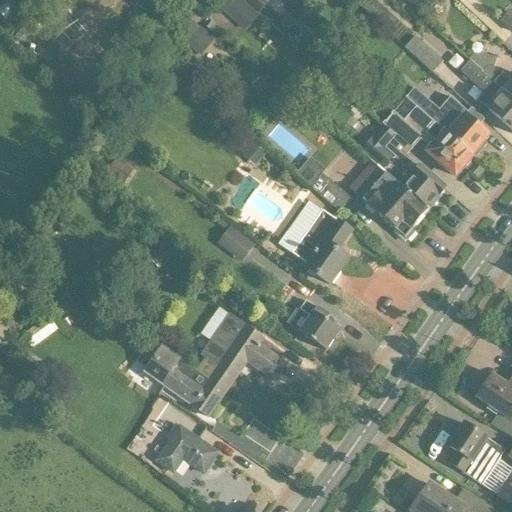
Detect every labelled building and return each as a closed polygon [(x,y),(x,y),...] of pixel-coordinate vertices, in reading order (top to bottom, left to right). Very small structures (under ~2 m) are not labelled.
[(231,0),(221,11),(234,23),(239,18),(249,27),(257,17),(237,0),(231,0)] [(241,0),(251,8),(258,0),(241,0)] [(511,30),(511,10),(502,23),(511,30)] [(75,65),(98,48),(70,14),(50,30),(75,65)] [(433,77),(444,65),(416,40),(405,52),(433,77)] [(511,82),(495,68),(499,57),(498,57),(497,58),(477,52),(470,59),(488,75),(486,77),(511,99),(511,82)] [(461,74),(462,75),(485,96),(480,102),(511,130),(511,99),(486,77),(488,75),(470,59),(470,60),(471,62),(461,74)] [(446,134),(473,158),(490,139),(466,118),(473,111),(445,86),(436,96),(464,120),(458,126),(415,89),(407,99),(417,108),(438,125),(447,133),(446,134)] [(434,141),(433,142),(428,137),(438,125),(417,108),(405,122),(394,113),(383,125),(425,161),(430,156),(456,178),(473,158),(446,134),(437,144),(434,141)] [(397,158),(384,173),(430,213),(448,190),(421,166),(425,161),(383,125),(373,137),(397,158)] [(430,213),(384,173),(378,168),(355,195),(368,206),(409,242),(417,233),(415,231),(430,213)] [(342,213),(352,200),(323,174),(312,189),(342,213)] [(352,233),(338,223),(323,213),(294,255),(308,265),(305,268),(333,288),(353,260),(340,251),(352,233)] [(241,266),(252,249),(229,233),(218,250),(241,266)] [(331,318),(318,310),(308,303),(302,311),(302,312),(291,327),(301,334),(301,335),(327,353),(341,332),(328,322),(331,318)] [(206,360),(198,372),(211,380),(210,382),(226,393),(248,362),(268,376),(278,362),(260,349),(266,340),(231,315),(202,357),(206,360)] [(211,380),(198,372),(163,347),(144,374),(164,389),(165,387),(193,407),(193,408),(209,419),(226,393),(210,382),(211,380)] [(493,378),(479,401),(503,416),(495,428),(511,439),(511,422),(511,420),(511,383),(509,388),(493,378)] [(184,461),(186,462),(205,475),(219,455),(200,442),(208,429),(170,403),(154,426),(174,440),(158,462),(175,474),(184,461)] [(272,455),(283,439),(254,419),(243,435),(272,455)] [(483,486),(492,475),(505,455),(487,444),(489,440),(466,425),(451,448),(461,455),(455,463),(468,471),(465,475),(483,486)] [(431,486),(416,508),(421,511),(497,511),(464,491),(457,503),(431,486)]
